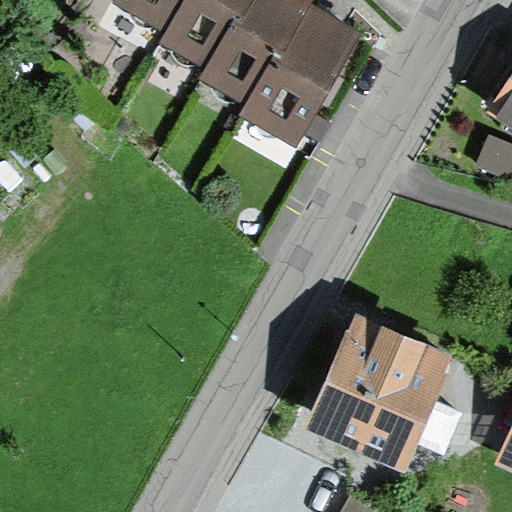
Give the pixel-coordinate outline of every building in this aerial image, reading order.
[(126,0),(170,25),(185,0),(126,0)] [(185,0),(170,25),(165,35),(210,61),(246,0),(185,0)] [(307,0),(246,0),(210,61),(204,71),(250,97),(304,6),(307,0)] [(355,35),(304,6),(250,97),(244,107),(296,137),(318,99),(323,101),(334,91),(337,76),(333,73),(355,35)] [(485,102),(511,118),(511,65),(510,64),(485,102)] [(364,319),(318,419),(398,453),(408,430),(441,444),(455,412),(424,396),(433,375),(442,374),(448,369),(449,358),(441,353),(364,319)]
